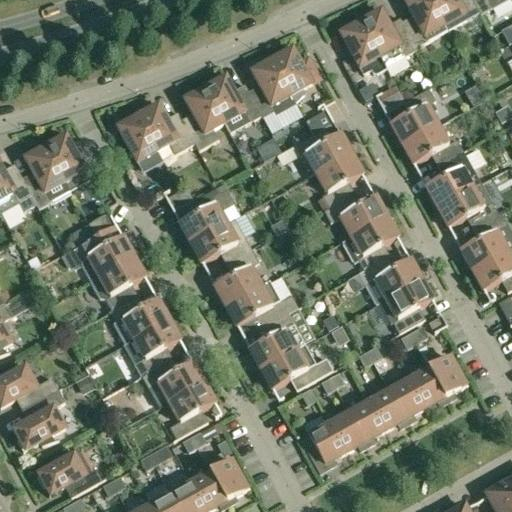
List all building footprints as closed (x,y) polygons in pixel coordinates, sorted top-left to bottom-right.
[(416,52),(428,45),(447,34),(428,0),(410,0),(404,5),(404,6),(414,24),(404,30),(416,52)] [(428,0),(447,34),(479,17),(469,0),(457,0),(456,1),(454,0),(428,0)] [(480,19),(511,1),(510,0),(469,0),(479,17),(480,19)] [(405,60),(417,54),(416,52),(404,30),(402,27),(391,33),(381,14),(380,14),(368,19),(369,21),(360,26),(384,69),(404,59),(405,60)] [(359,72),(363,79),(371,74),(372,77),(376,79),(386,73),(384,69),(360,26),(351,31),(350,29),(339,36),(339,37),(359,72)] [(500,54),(505,62),(511,57),(511,50),(510,48),(500,54)] [(302,93),(311,88),(319,83),(307,62),(299,66),(292,53),(291,52),(279,57),(280,59),(272,64),(295,106),(304,97),(302,93)] [(261,94),(251,100),(262,122),(274,115),(276,118),(296,108),(295,106),(272,64),(263,69),(261,67),(251,75),(261,94)] [(213,87),(205,92),(224,127),(243,116),(249,127),(261,120),(262,122),(251,100),(247,93),(236,99),(225,81),(225,80),(212,85),(213,87)] [(196,126),(186,132),(198,155),(218,144),(213,134),(224,127),(205,92),(196,97),(194,95),(184,103),(196,126)] [(391,129),(402,149),(437,129),(426,110),(435,105),(428,93),(406,105),(412,117),(391,129)] [(378,106),(384,118),(405,106),(398,95),(378,106)] [(147,115),(138,120),(157,155),(169,149),(174,159),(194,148),(198,155),(186,132),(180,121),(169,128),(158,109),(158,108),(145,113),(147,115)] [(306,125),(313,139),(333,127),(326,114),(306,125)] [(163,166),(157,155),(138,120),(129,125),(127,123),(117,131),(140,173),(148,169),(149,171),(152,172),(163,166)] [(333,127),(313,139),(293,149),(300,161),(297,163),(308,182),(316,178),(351,159),(339,138),(322,148),(316,137),(333,127)] [(435,158),(441,169),(463,156),(457,144),(448,149),(437,129),(402,149),(413,170),(435,158)] [(54,146),(45,151),(65,186),(85,174),(66,139),(65,139),(53,144),(54,146)] [(17,173),(16,173),(39,214),(51,207),(46,197),(65,186),(45,151),(36,156),(35,154),(24,162),(35,181),(25,187),(17,173)] [(479,174),(492,168),(484,151),(471,158),(479,174)] [(426,192),(437,212),(472,192),(466,181),(474,176),(463,156),(441,169),(447,180),(426,192)] [(323,215),(351,200),(345,189),(362,179),(351,159),(316,178),(326,197),(322,200),(328,212),(323,215)] [(0,216),(19,206),(24,215),(36,209),(39,214),(16,173),(5,179),(0,169),(0,216)] [(179,227),(191,248),(226,228),(219,217),(235,208),(223,188),(195,204),(201,215),(179,227)] [(166,203),(173,216),(194,205),(186,192),(166,203)] [(470,221),(476,231),(498,219),(492,207),(483,212),(472,192),(437,212),(448,233),(470,221)] [(340,221),(351,241),(386,222),(375,201),(357,211),(351,200),(323,215),(330,227),(340,221)] [(88,228),(95,241),(116,230),(109,217),(88,228)] [(461,255),(472,275),(511,252),(511,237),(508,230),(505,231),(498,219),(476,231),(482,243),(461,255)] [(397,242),(386,222),(351,241),(342,246),(354,268),(358,265),(363,275),(358,278),(386,263),(380,252),(397,242)] [(224,256),(230,267),(252,255),(235,223),(226,228),(191,248),(202,268),(224,256)] [(134,261),(116,230),(95,241),(76,252),(83,264),(88,262),(98,281),(134,261)] [(511,264),(508,256),(511,253),(511,252),(472,275),(483,295),(505,283),(511,294),(511,293),(511,264)] [(214,290),(226,311),(261,291),(250,272),(259,267),(252,255),(230,267),(236,278),(214,290)] [(27,264),(34,276),(42,270),(36,260),(27,264)] [(104,303),(111,315),(134,302),(128,291),(145,282),(134,261),(98,281),(109,300),(104,303)] [(375,284),(386,304),(421,285),(410,264),(392,274),(386,263),(358,278),(365,290),(375,284)] [(259,319),(265,330),(297,312),(291,300),(281,280),(261,291),(226,311),(237,331),(259,319)] [(398,338),(421,325),(415,315),(432,305),(421,285),(386,304),(396,323),(392,326),(398,338)] [(122,324),(133,343),(123,349),(123,350),(168,324),(157,304),(140,313),(134,302),(111,315),(118,327),(122,324)] [(7,308),(0,311),(0,359),(5,358),(2,352),(12,347),(1,327),(12,321),(5,309),(7,308)] [(249,353),(261,374),(305,349),(287,318),(298,312),(297,312),(265,330),(271,341),(249,353)] [(434,338),(442,333),(446,331),(441,320),(428,327),(434,338)] [(123,350),(141,381),(169,365),(163,354),(180,345),(168,324),(123,350)] [(336,345),(342,348),(349,344),(341,330),(331,336),(336,345)] [(427,342),(422,331),(409,338),(415,348),(427,342)] [(406,353),(415,348),(409,338),(400,343),(406,353)] [(293,382),(300,393),(332,375),(326,363),(315,369),(305,349),(261,374),(272,394),(293,382)] [(367,355),(373,366),(383,361),(376,350),(367,355)] [(373,366),(367,355),(358,360),(365,371),(373,366)] [(450,362),(429,373),(447,406),(454,402),(452,398),(465,390),(450,362)] [(158,387),(168,407),(203,387),(192,367),(175,376),(169,365),(141,381),(148,393),(158,387)] [(20,401),(26,412),(58,394),(52,382),(37,391),(25,371),(17,375),(13,370),(2,378),(4,382),(0,384),(0,408),(2,411),(20,401)] [(429,373),(409,384),(425,413),(438,405),(440,410),(447,406),(429,373)] [(330,382),(336,393),(345,388),(339,377),(330,382)] [(75,386),(83,399),(96,392),(88,379),(75,386)] [(336,393),(330,382),(321,387),(327,398),(336,393)] [(409,384),(389,395),(408,428),(414,424),(412,420),(425,413),(409,384)] [(176,444),(204,428),(198,417),(215,408),(203,387),(168,407),(179,426),(169,432),(176,444)] [(301,398),(307,409),(316,404),(310,393),(301,398)] [(65,407),(58,394),(26,412),(32,423),(14,433),(19,443),(17,444),(24,455),(39,447),(41,450),(55,446),(51,440),(65,433),(54,413),(65,407)] [(389,395),(369,406),(385,435),(398,428),(400,432),(408,428),(389,395)] [(369,406),(349,417),(368,450),(374,446),(372,442),(385,435),(369,406)] [(349,417),(329,428),(346,457),(358,450),(361,454),(368,450),(349,417)] [(302,443),(309,457),(320,477),(334,469),(332,464),(346,457),(329,428),(309,440),(302,443)] [(206,447),(200,436),(191,441),(197,452),(206,447)] [(188,457),(197,452),(191,441),(182,446),(188,457)] [(149,459),(155,470),(172,460),(167,449),(149,459)] [(111,459),(118,472),(131,466),(124,453),(111,459)] [(75,500),(103,485),(96,473),(86,478),(74,459),(66,463),(62,457),(51,466),(53,470),(37,479),(43,490),(45,489),(51,499),(69,489),(75,500)] [(155,470),(149,459),(141,463),(146,474),(155,470)] [(231,465),(211,476),(229,509),(236,505),(233,501),(247,493),(231,465)] [(211,476),(191,487),(204,511),(213,511),(219,509),(221,511),(223,511),(229,509),(211,476)] [(111,485),(117,496),(127,491),(121,480),(111,485)] [(117,496),(111,485),(103,490),(109,500),(117,496)] [(487,500),(489,503),(494,511),(511,511),(511,496),(507,486),(487,500)] [(204,511),(191,487),(171,498),(178,511),(204,511)] [(178,511),(171,498),(151,509),(152,511),(178,511)] [(85,511),(80,503),(71,507),(74,511),(85,511)]
